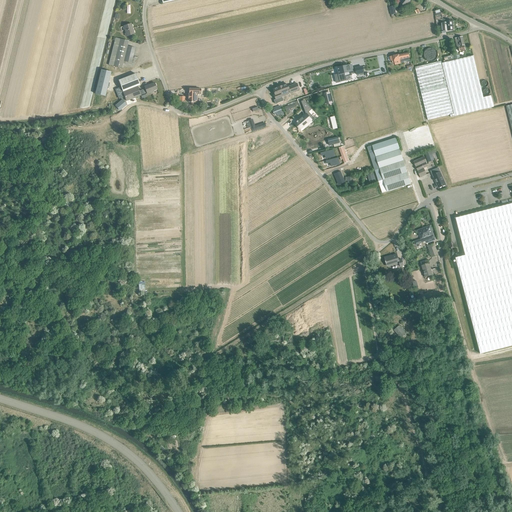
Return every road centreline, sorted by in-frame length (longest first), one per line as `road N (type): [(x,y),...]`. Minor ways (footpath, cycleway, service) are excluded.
road 1 (track): [(430,491),(407,408),(379,353),(366,260)]
road 2 (unclassified): [(484,26),(337,61),(255,92)]
road 3 (track): [(280,125),(183,157),(185,282)]
road 4 (unclassified): [(283,129),(380,246),(430,201)]
road 5 (track): [(366,260),(194,370)]
road 6 (unclassified): [(255,92),(199,116),(173,110),(144,21),(147,0)]
road 7 (unclassified): [(469,363),(430,201)]
road 8 (track): [(469,363),(511,496)]
